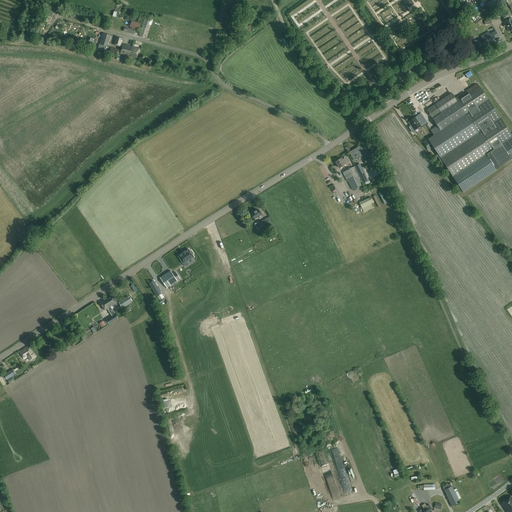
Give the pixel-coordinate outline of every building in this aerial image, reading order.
[(53,18),(57,2),(49,0),(48,0),(44,16),(45,16),(44,18),(51,20),(51,18),(53,18)] [(497,8),(507,3),(509,5),(511,3),(511,0),(500,0),(494,4),(497,8)] [(509,31),(511,29),(511,19),(508,12),(502,15),(504,19),(506,18),(507,20),(504,22),(509,31)] [(145,18),(139,37),(144,38),(151,20),(145,18)] [(130,27),(138,30),(140,24),(132,21),(130,27)] [(486,33),(481,35),(485,42),(498,35),(496,31),(487,35),(486,33)] [(107,47),(111,36),(103,33),(99,44),(107,47)] [(114,44),(119,46),(122,37),(117,35),(114,44)] [(120,54),(137,58),(139,49),(122,45),(120,54)] [(120,50),(110,47),(108,54),(117,57),(120,50)] [(433,135),(428,139),(430,143),(433,147),(460,188),(498,163),(500,166),(511,158),(511,135),(478,84),(467,91),(469,95),(461,100),(459,96),(455,98),(452,93),(443,99),(427,110),(437,126),(430,131),(433,135)] [(427,122),(421,114),(416,107),(410,111),(415,118),(418,122),(419,121),(422,125),(427,122)] [(415,118),(409,122),(414,130),(421,126),(422,125),(419,121),(418,122),(415,118)] [(424,132),(428,137),(432,134),(428,129),(424,132)] [(360,151),(366,148),(364,144),(350,152),(354,160),(362,156),(360,151)] [(376,166),(367,150),(362,153),(369,166),(367,168),(369,171),(372,170),(371,169),(376,166)] [(345,157),(342,160),(341,158),(336,162),(340,168),(345,164),(348,162),(345,157)] [(348,181),(352,190),(363,185),(354,167),(342,172),(347,182),(348,181)] [(371,197),(359,203),(362,209),(374,203),(371,197)] [(261,214),(258,209),(251,214),(254,219),(259,216),(260,219),(263,217),(261,214)] [(263,230),(271,225),(273,228),(275,226),(269,216),(259,222),(258,220),(253,223),(261,235),(265,233),(263,230)] [(182,254),(178,257),(183,264),(185,267),(188,265),(186,262),(193,257),(192,255),(193,254),(191,251),(190,252),(188,250),(185,252),(184,252),(181,254),(182,254)] [(165,274),(160,278),(163,283),(167,288),(172,285),(177,281),(174,276),(170,271),(165,274)] [(118,319),(111,307),(117,303),(112,295),(100,303),(105,310),(107,309),(112,316),(106,319),(106,320),(105,320),(108,325),(118,319)] [(127,297),(118,302),(122,308),(131,302),(127,297)] [(28,346),(20,352),(25,359),(28,357),(30,360),(35,356),(28,346)] [(16,374),(13,369),(4,375),(7,380),(16,374)] [(337,495),(323,450),(317,452),(331,497),(337,495)] [(306,461),(312,480),(317,478),(311,459),(306,461)] [(313,480),(314,487),(319,486),(318,485),(322,484),(321,478),(313,480)] [(456,488),(454,489),(452,486),(450,483),(442,487),(444,490),(452,506),(460,502),(458,499),(461,498),(456,488)] [(410,488),(402,492),(401,491),(397,493),(405,508),(417,501),(410,488)] [(511,511),(511,498),(511,497),(502,503),(506,510),(507,511),(511,511)]
